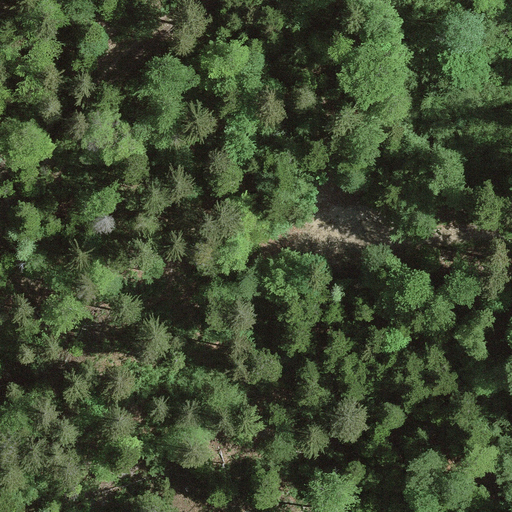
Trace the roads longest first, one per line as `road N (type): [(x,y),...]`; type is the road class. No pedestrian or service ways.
road 1 (track): [(0,185),(195,0)]
road 2 (track): [(511,232),(281,251)]
